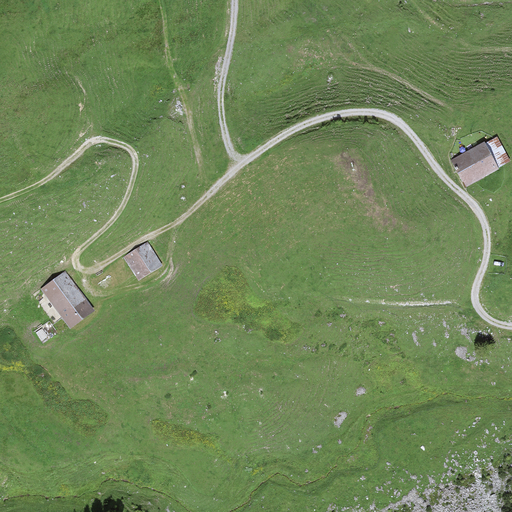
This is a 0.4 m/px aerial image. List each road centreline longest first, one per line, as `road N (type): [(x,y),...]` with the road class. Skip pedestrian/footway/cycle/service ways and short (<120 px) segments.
road 1 (track): [(511,325),(491,321),(476,305),(487,251),(480,213),(405,127),(382,114),(347,112),(295,127),(200,201)]
road 2 (track): [(200,201),(86,270),(76,255),(121,208),(134,170),(130,149),(91,141),(45,180),(0,200)]
road 3 (track): [(160,0),(193,135),(200,201)]
road 4 (track): [(246,159),(229,149),(220,110),(234,0)]
